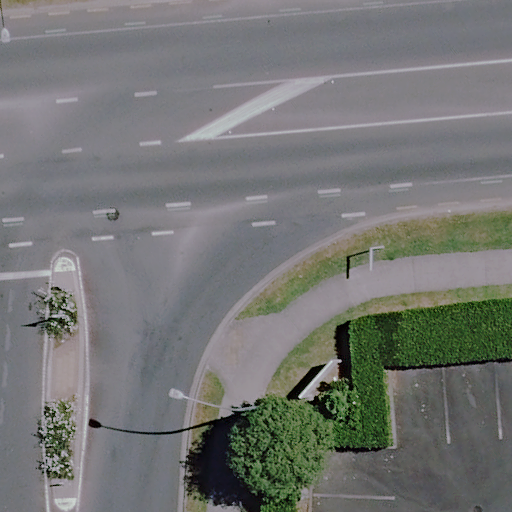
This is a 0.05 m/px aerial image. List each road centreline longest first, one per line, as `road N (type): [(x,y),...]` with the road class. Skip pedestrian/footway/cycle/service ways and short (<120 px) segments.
road 1 (secondary): [(70,152),(239,111),(511,87)]
road 2 (tertiary): [(92,511),(70,152)]
